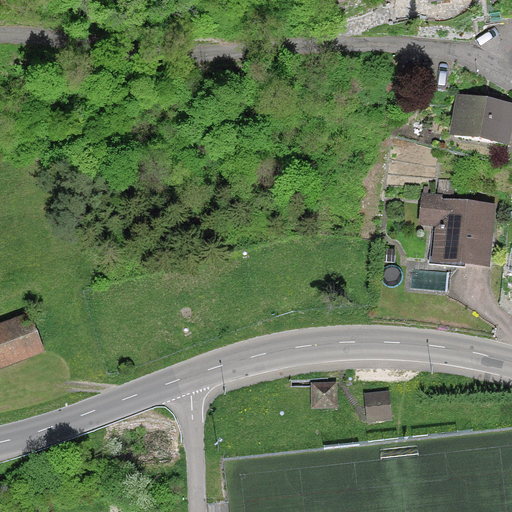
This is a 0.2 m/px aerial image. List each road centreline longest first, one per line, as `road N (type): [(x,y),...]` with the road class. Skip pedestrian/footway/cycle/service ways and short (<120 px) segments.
road 1 (tertiary): [(0,441),(293,345),(365,341),(511,365)]
road 2 (residential): [(0,32),(166,55),(317,42),(399,45),(471,55),(511,78)]
